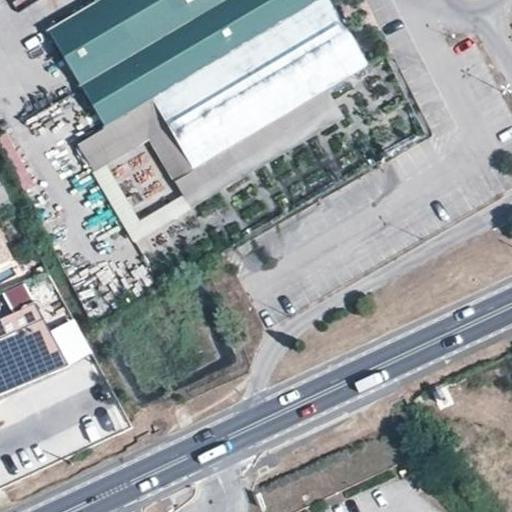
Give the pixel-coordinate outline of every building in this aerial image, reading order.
[(90,0),(47,26),(104,125),(153,97),(191,163),(325,85),(365,61),(329,0),(90,0)] [(343,116),(325,85),(191,163),(153,97),(104,125),(76,141),(93,170),(107,162),(148,138),(182,196),(188,207),(343,116)] [(0,146),(24,191),(35,185),(7,135),(0,138),(0,146)] [(107,162),(93,170),(133,239),(188,207),(182,196),(141,220),(107,162)] [(0,202),(9,197),(3,186),(0,187),(0,202)] [(0,265),(12,260),(0,237),(0,265)] [(9,318),(0,322),(0,394),(63,366),(28,290),(2,302),(9,318)]
